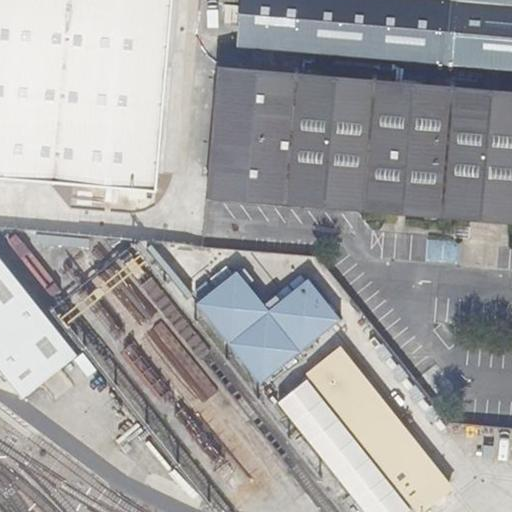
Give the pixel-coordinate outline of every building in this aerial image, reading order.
[(0,0),(0,207),(155,220),(173,0),(0,0)] [(511,69),(511,0),(250,0),(247,48),(484,67),(503,69),(511,69)] [(503,69),(484,67),(483,91),(501,93),(503,69)] [(511,221),(511,93),(501,93),(483,91),(219,70),(208,197),(511,221)] [(235,271),(195,301),(352,511),(415,511),(447,488),(351,360),(359,354),(301,276),(260,305),(235,271)]
